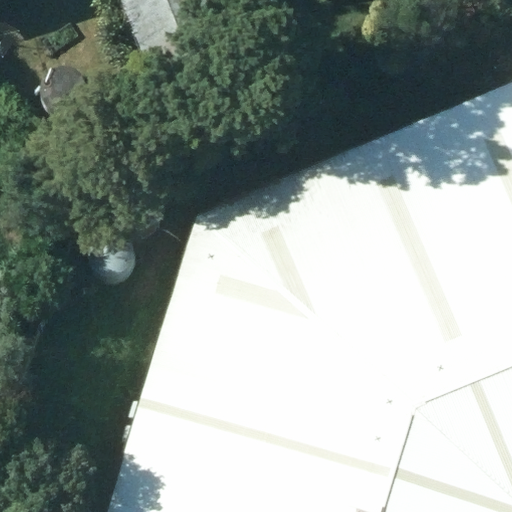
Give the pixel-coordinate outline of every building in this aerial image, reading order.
[(119,0),(149,68),(230,34),(214,0),(119,0)] [(511,511),(511,73),(186,212),(97,511),(511,511)] [(42,111),(47,116),(55,120),(62,121),(70,120),(77,116),(82,110),(85,102),(85,95),(83,87),(78,81),(72,76),(64,74),(57,75),(50,77),(44,82),(40,89),(38,96),(39,104),(42,111)] [(122,228),(128,234),(135,238),(143,239),(150,237),(157,233),(162,227),(165,220),(165,212),(163,205),(158,198),(152,194),(145,192),(137,192),(130,195),(124,200),(120,206),(118,213),(119,221),(122,228)] [(97,276),(102,282),(110,285),(117,286),(125,285),(132,281),(137,275),(140,268),(140,260),(138,252),(133,246),(127,241),(119,239),(112,240),(105,242),(99,247),(95,254),(93,261),(94,269),(97,276)]
